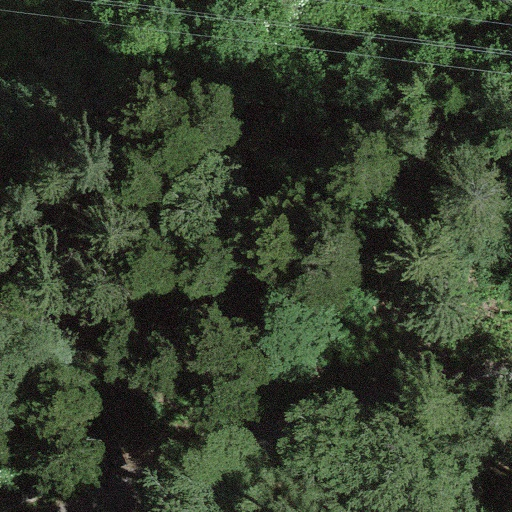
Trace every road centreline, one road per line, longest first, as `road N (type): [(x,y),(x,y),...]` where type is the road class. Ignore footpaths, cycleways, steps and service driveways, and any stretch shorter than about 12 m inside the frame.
road 1 (track): [(495,387),(160,474),(86,511)]
road 2 (track): [(416,511),(495,387)]
